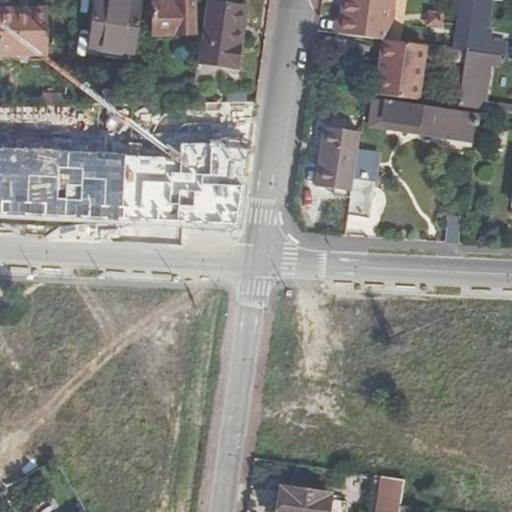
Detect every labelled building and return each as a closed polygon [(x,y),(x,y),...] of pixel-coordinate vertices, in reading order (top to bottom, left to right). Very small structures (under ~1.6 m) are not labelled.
[(133,54),(140,4),(112,0),(94,0),(88,48),(133,54)] [(151,5),(151,34),(193,34),(193,0),(165,0),(165,4),(151,5)] [(347,0),(344,20),(375,24),(378,0),(347,0)] [(383,41),(422,47),(465,53),(472,0),(460,0),(455,38),(381,26),(380,28),(351,25),(349,36),(383,41)] [(486,0),(472,0),(465,53),(482,55),(489,0),(486,0)] [(242,11),(205,6),(196,65),(233,70),(242,11)] [(31,17),(0,17),(0,55),(49,54),(48,12),(31,12),(31,17)] [(422,47),(383,41),(375,94),(415,100),(422,47)] [(465,53),(457,106),(479,109),(490,110),(491,104),(478,102),(484,62),(496,64),(497,57),(482,55),(465,53)] [(455,70),(423,66),(420,88),(452,92),(455,70)] [(199,87),(193,86),(190,105),(196,105),(199,87)] [(114,106),(126,106),(128,92),(110,90),(108,106),(114,106)] [(46,96),(46,106),(58,106),(64,106),(65,96),(46,96)] [(368,128),(381,130),(382,121),(427,128),(472,135),(475,115),(372,100),(369,124),(368,128)] [(58,130),(58,106),(46,106),(37,107),(34,131),(58,130)] [(108,106),(89,106),(88,123),(91,124),(89,140),(79,139),(77,158),(86,159),(85,170),(100,172),(108,126),(111,126),(114,106),(108,106)] [(382,121),(381,130),(471,144),(472,135),(427,128),(382,121)] [(351,192),(353,177),(357,153),(359,133),(324,128),(316,186),(351,192)] [(353,177),(372,180),(374,180),(377,156),(357,153),(353,177)] [(367,218),(372,180),(353,177),(351,192),(348,215),(367,218)] [(447,217),(444,244),(456,245),(459,218),(447,217)] [(298,330),(349,338),(354,305),(302,298),(298,330)] [(408,303),(402,346),(422,349),(428,306),(408,303)] [(511,308),(495,307),(493,350),(511,351),(511,308)] [(84,325),(47,348),(66,379),(74,374),(75,376),(104,357),(84,325)] [(347,349),(296,342),(292,375),(325,379),(327,364),(345,366),(347,349)] [(46,362),(27,374),(38,390),(56,378),(46,362)] [(288,396),(284,425),(326,431),(330,402),(288,396)] [(511,417),(497,415),(492,455),(511,457),(511,417)] [(411,426),(406,457),(417,459),(429,461),(433,430),(411,426)] [(403,481),(399,506),(417,509),(421,477),(415,476),(417,459),(406,457),(403,481)] [(145,464),(110,499),(124,511),(153,511),(173,492),(145,464)] [(511,473),(486,469),(483,489),(467,487),(465,505),(511,511),(511,473)] [(398,511),(399,506),(403,481),(383,478),(377,511),(398,511)] [(330,495),(279,488),(276,511),(344,511),(346,500),(330,498),(330,495)]
